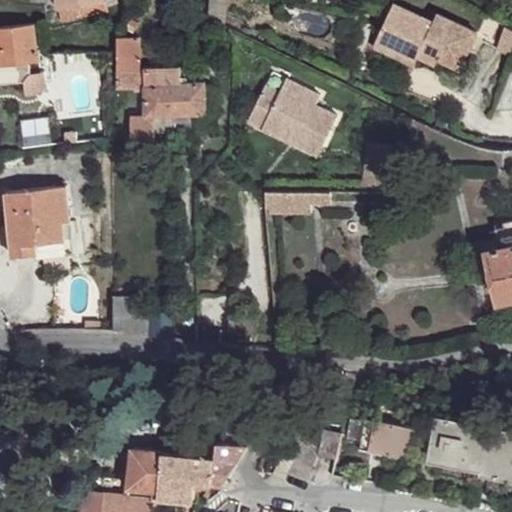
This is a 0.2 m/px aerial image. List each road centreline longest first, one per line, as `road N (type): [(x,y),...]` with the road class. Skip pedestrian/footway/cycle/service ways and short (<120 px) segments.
road 1 (residential): [(0,350),(110,341),(391,365)]
road 2 (residential): [(415,511),(246,484),(252,458),(272,433),(391,365)]
road 3 (residential): [(391,365),(511,339)]
